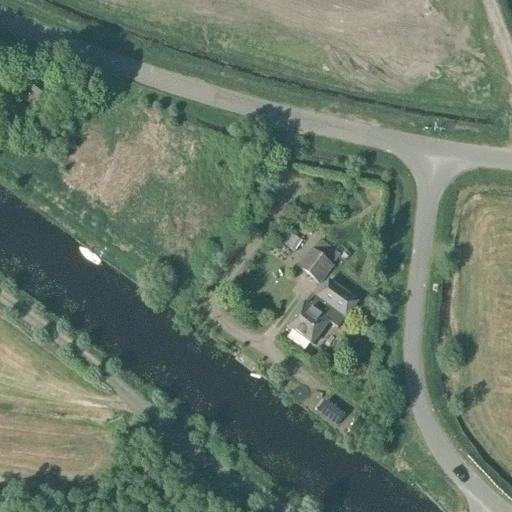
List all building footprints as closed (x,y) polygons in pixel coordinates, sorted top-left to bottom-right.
[(34,110),(46,92),(33,83),(20,100),(34,110)] [(253,182),(252,198),(259,198),(260,183),(253,182)] [(302,242),(265,223),(260,234),(296,253),(302,242)] [(338,258),(319,244),(312,253),(323,261),(331,267),(338,258)] [(319,284),(331,267),(323,261),(310,252),(297,269),(319,284)] [(328,282),(322,291),(309,308),(304,305),(286,329),(311,347),(329,323),(338,330),(357,304),(328,282)]
